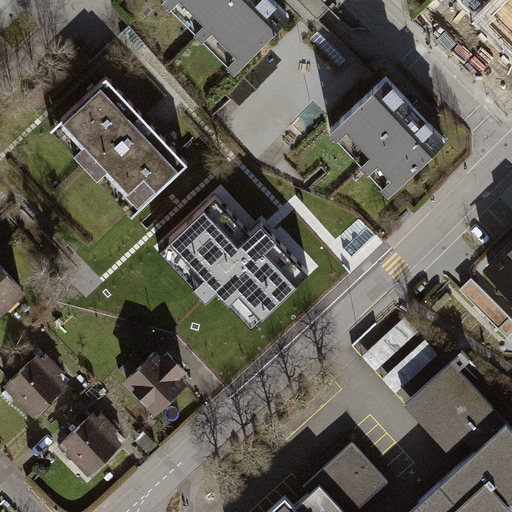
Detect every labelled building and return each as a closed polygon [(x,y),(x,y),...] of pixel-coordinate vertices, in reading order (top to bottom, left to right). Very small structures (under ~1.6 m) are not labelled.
[(164,0),(229,64),(288,5),(282,0),(164,0)] [(511,0),(507,0),(485,22),(511,49),(511,0)] [(285,67),(316,89),(334,65),(303,43),(285,67)] [(323,123),(384,189),(445,134),(383,67),(323,123)] [(47,122),(125,206),(181,154),(102,70),(47,122)] [(218,285),(249,318),(304,267),(261,221),(251,230),(214,191),(156,246),(204,297),(218,285)] [(511,243),(486,269),(511,294),(511,243)] [(0,315),(15,303),(0,286),(0,315)] [(215,355),(232,340),(222,329),(237,316),(214,291),(182,320),(215,355)] [(119,370),(157,417),(197,384),(159,337),(119,370)] [(0,380),(0,386),(29,418),(66,384),(33,350),(0,380)] [(246,511),(511,511),(511,425),(453,359),(403,402),(457,463),(401,511),(354,511),(352,510),(386,481),(348,440),(310,476),(315,485),(298,502),(281,482),(246,511)] [(58,436),(87,470),(123,439),(94,406),(58,436)]
